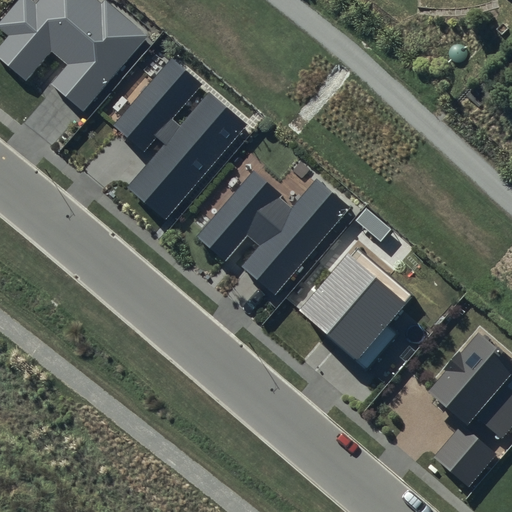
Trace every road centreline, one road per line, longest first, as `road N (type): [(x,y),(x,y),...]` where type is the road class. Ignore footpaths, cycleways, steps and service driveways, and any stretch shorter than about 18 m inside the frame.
road 1 (residential): [(0,174),(390,511)]
road 2 (residential): [(285,0),(511,200)]
